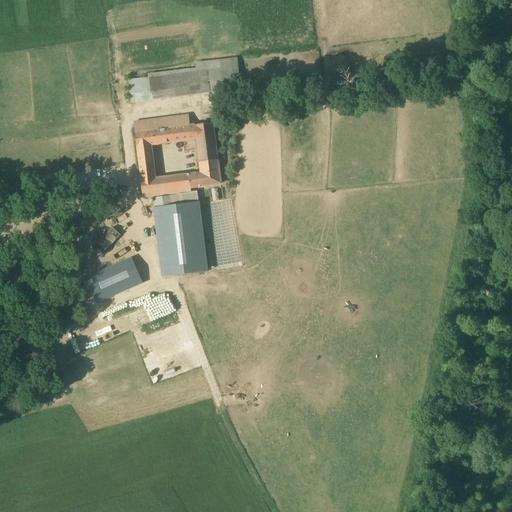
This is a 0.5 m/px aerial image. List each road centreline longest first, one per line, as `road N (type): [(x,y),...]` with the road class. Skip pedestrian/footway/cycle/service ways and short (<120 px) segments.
road 1 (track): [(0,203),(127,177),(127,124),(137,108),(154,105),(205,111),(455,76),(474,79),(511,137)]
road 2 (track): [(127,177),(214,397),(271,511)]
